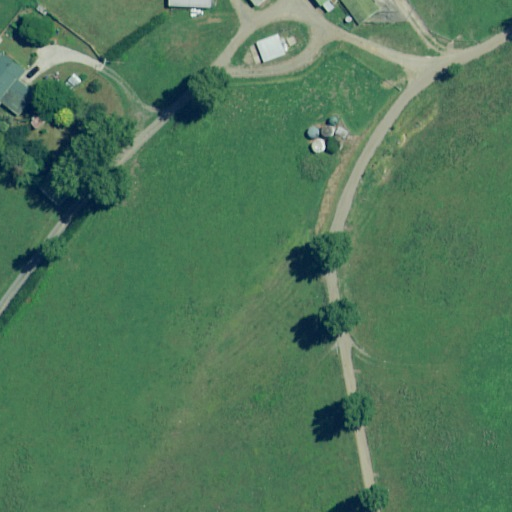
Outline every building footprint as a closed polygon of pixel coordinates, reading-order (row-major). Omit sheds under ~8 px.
[(214,0),(173,0),(173,8),(214,9),(214,0)] [(382,13),(372,0),(320,0),(326,8),(336,0),(344,0),(363,26),(382,13)] [(290,56),(283,37),(261,45),(268,64),(290,56)] [(29,73),(8,55),(0,64),(0,110),(1,112),(7,104),(24,117),(41,96),(23,81),(29,73)] [(333,150),(327,139),(317,145),(322,155),(333,150)] [(80,189),(60,170),(43,188),(63,207),(80,189)]
